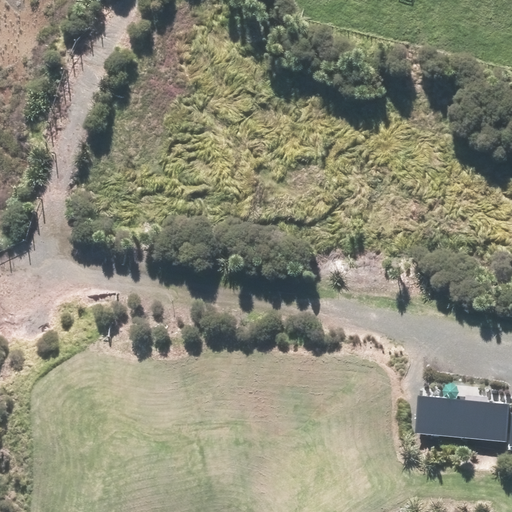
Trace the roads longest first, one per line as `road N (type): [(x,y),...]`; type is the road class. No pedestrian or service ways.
road 1 (track): [(0,272),(31,266),(250,294),(511,343)]
road 2 (track): [(55,269),(68,125),(104,38),(134,0)]
